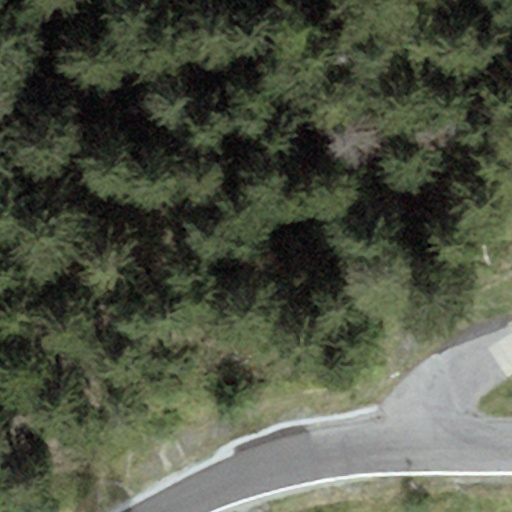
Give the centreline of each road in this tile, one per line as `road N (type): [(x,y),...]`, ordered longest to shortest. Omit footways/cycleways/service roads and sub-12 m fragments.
road 1 (unclassified): [(414,442),(296,456),(159,511)]
road 2 (track): [(511,344),(465,357),(435,379),(420,401),(414,442)]
